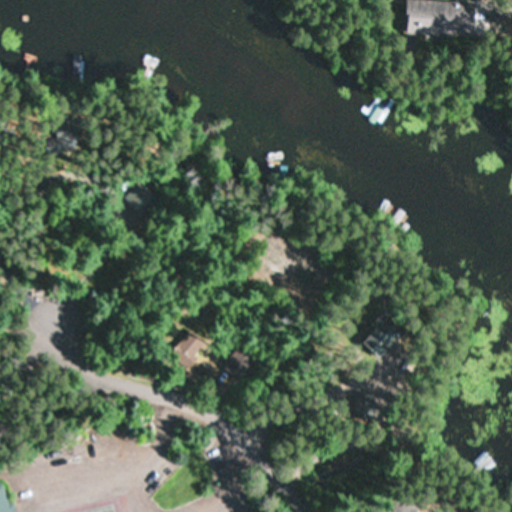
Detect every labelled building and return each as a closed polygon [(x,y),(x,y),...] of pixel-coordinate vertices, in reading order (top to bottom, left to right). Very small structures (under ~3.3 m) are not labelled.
[(405,0),(405,34),(462,35),(462,0),(430,0),(405,0)] [(64,148),(58,137),(45,144),(51,155),(64,148)] [(142,216),(158,200),(139,182),(123,198),(142,216)] [(400,337),(382,322),(361,345),(379,360),(400,337)] [(371,417),(372,396),(354,395),(353,416),(371,417)] [(10,511),(4,485),(0,486),(0,511),(10,511)]
